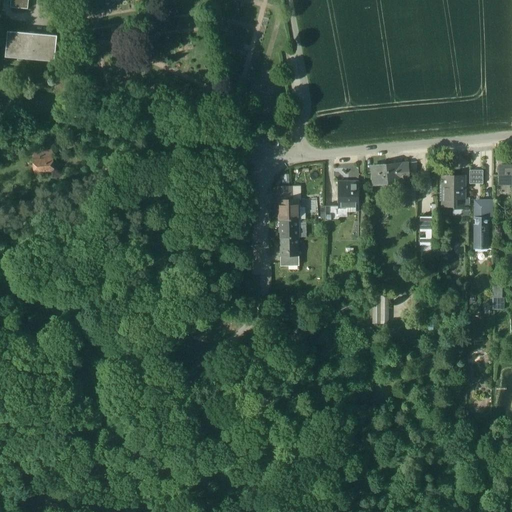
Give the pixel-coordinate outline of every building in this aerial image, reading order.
[(10,0),(10,7),(27,9),(28,0),(10,0)] [(49,35),(14,32),(14,33),(7,33),(5,53),(54,57),(56,37),(49,36),(49,35)] [(220,122),(207,120),(205,130),(218,132),(220,122)] [(218,132),(205,130),(202,130),(201,138),(218,141),(219,132),(218,132)] [(52,156),(39,158),(39,160),(38,160),(39,172),(46,171),(46,174),(54,173),(52,156)] [(407,163),(385,165),(387,182),(398,180),(400,203),(410,203),(408,180),(409,180),(407,163)] [(385,165),(372,166),(374,183),(387,182),(385,165)] [(511,165),(500,166),(500,183),(511,182),(511,186),(511,190),(511,165)] [(482,170),(469,170),(469,184),(482,184),(482,170)] [(463,176),(443,176),(443,204),(452,204),(452,207),(462,207),(462,198),(463,176)] [(358,182),(337,182),(338,206),(338,208),(346,208),(346,211),(358,211),(358,182)] [(291,187),(276,188),(276,202),(278,202),(278,201),(291,200),(291,187)] [(291,200),(278,201),(278,202),(279,220),(298,219),(298,200),(291,200)] [(486,204),(475,204),(474,243),(486,243),(487,216),(493,216),(493,201),(486,201),(486,204)] [(338,206),(325,206),(325,221),(338,221),(338,216),(337,216),(338,208),(338,206)] [(431,216),(419,216),(419,231),(425,231),(425,237),(419,237),(419,245),(431,245),(431,216)] [(298,219),(279,220),(280,238),(298,237),(298,225),(305,225),(305,219),(298,219)] [(298,237),(280,238),(280,256),(298,256),(298,237)] [(298,256),(280,256),(280,266),(298,266),(298,256)] [(380,295),(380,322),(387,322),(388,295),(380,295)] [(502,298),(494,298),(494,309),(502,310),(502,298)]
